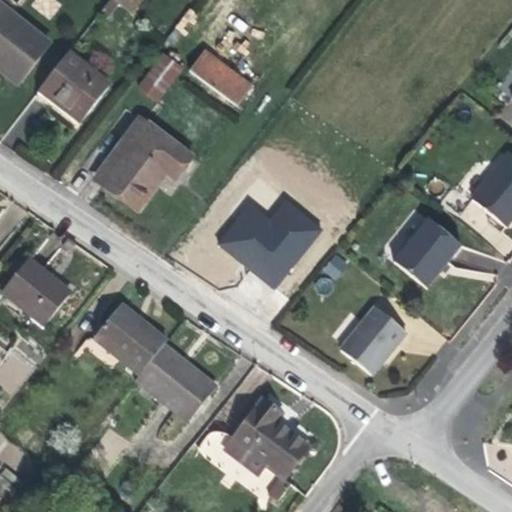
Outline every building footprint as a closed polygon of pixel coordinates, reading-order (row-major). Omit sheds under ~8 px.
[(105,0),(105,1),(121,14),(132,0),(105,0)] [(0,14),(0,67),(1,68),(0,69),(0,77),(11,86),(41,47),(0,14)] [(208,44),(187,71),(234,107),(255,80),(208,44)] [(157,102),(184,68),(163,52),(136,86),(157,102)] [(61,57),(33,92),(73,125),(101,90),(61,57)] [(136,117),(92,176),(101,183),(145,124),(136,117)] [(145,124),(101,183),(135,208),(161,174),(171,182),(190,158),(145,124)] [(511,157),(507,154),(469,201),(504,228),(511,218),(511,157)] [(285,199),(270,217),(249,200),(215,243),(274,290),(323,229),(285,199)] [(425,221),(392,264),(426,290),(459,246),(425,221)] [(335,253),(321,271),(334,281),(348,263),(335,253)] [(28,260),(1,293),(44,326),(69,296),(49,281),(51,278),(28,260)] [(120,307),(94,339),(140,376),(162,347),(166,343),(120,307)] [(373,310),(339,352),(370,377),(405,335),(373,310)] [(0,385),(12,396),(41,363),(19,342),(0,362),(0,385)] [(140,376),(135,381),(188,423),(216,389),(162,347),(140,376)] [(262,401),(231,441),(265,466),(283,478),(285,480),(309,449),(275,424),(281,415),(262,401)] [(0,451),(9,443),(0,434),(0,451)] [(231,441),(223,451),(257,475),(265,466),(231,441)] [(0,472),(0,488),(7,493),(18,477),(4,467),(0,472)] [(283,478),(269,495),(278,501),(291,485),(285,480),(283,478)]
